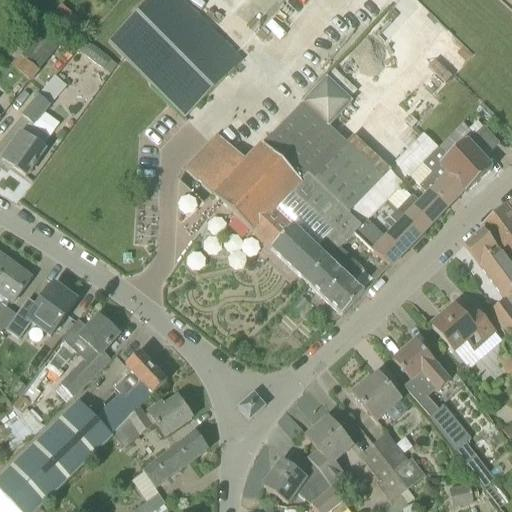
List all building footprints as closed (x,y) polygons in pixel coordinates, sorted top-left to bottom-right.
[(181,0),(146,0),(105,42),(184,120),(242,61),(181,0)] [(77,52),(109,77),(117,67),(85,42),(77,52)] [(31,84),(41,73),(28,62),(19,73),(31,84)] [(21,135),(13,145),(2,162),(25,178),(44,152),(41,150),(49,139),(33,128),(67,87),(55,77),(21,118),(29,124),(21,135)] [(212,148),(188,173),(305,285),(329,263),(328,262),(339,251),(354,235),(343,224),(382,183),(326,130),(351,104),(326,80),(238,173),(212,148)] [(465,195),(492,172),(482,161),(497,147),(476,124),(469,131),(463,125),(422,166),(429,173),(438,181),(438,182),(457,200),(463,193),(465,195)] [(422,237),(456,201),(457,200),(438,182),(438,181),(429,173),(416,185),(424,194),(417,202),(411,197),(396,212),(422,237)] [(511,219),(504,209),(482,230),(511,269),(511,219)] [(354,235),(389,269),(390,270),(422,237),(396,212),(385,225),(390,230),(382,237),(367,222),(354,235)] [(511,302),(511,274),(483,234),(465,249),(503,302),(489,312),(510,340),(511,338),(511,306),(510,304),(511,302)] [(305,285),(341,318),(341,319),(363,296),(351,284),(362,273),(339,251),(328,262),(329,263),(305,285)] [(0,295),(13,305),(19,296),(31,280),(0,257),(0,295)] [(50,339),(64,319),(76,303),(53,287),(37,308),(28,301),(16,317),(6,332),(18,342),(30,325),(50,339)] [(0,308),(0,335),(2,337),(6,332),(16,317),(1,307),(0,308)] [(454,309),(432,329),(431,329),(452,353),(465,342),(474,353),(495,334),(474,310),(463,319),(454,309)] [(94,353),(61,386),(74,399),(108,365),(100,358),(118,337),(107,327),(107,325),(102,321),(100,321),(97,319),(86,330),(78,322),(72,328),(64,339),(73,348),(80,340),(94,353)] [(404,374),(411,382),(404,389),(431,419),(436,415),(430,408),(433,404),(427,397),(435,390),(438,393),(449,384),(432,365),(414,344),(394,363),(401,371),(400,372),(403,376),(404,374)] [(136,413),(140,409),(152,398),(166,384),(139,356),(125,368),(131,374),(114,391),(119,397),(94,420),(111,437),(136,413)] [(400,404),(390,393),(377,378),(353,398),(376,424),(386,416),(392,424),(406,412),(400,404)] [(249,422),(264,409),(253,396),(238,410),(249,422)] [(164,440),(175,432),(191,421),(177,400),(163,410),(160,406),(144,417),(140,409),(136,413),(111,437),(112,438),(125,451),(143,434),(155,426),(164,440)] [(36,511),(112,438),(111,437),(94,420),(78,404),(0,480),(0,511),(36,511)] [(428,420),(452,452),(463,443),(468,439),(444,408),(436,415),(431,419),(428,420)] [(306,440),(317,453),(307,461),(313,468),(332,492),(346,480),(334,466),(352,450),(327,421),(306,440)] [(206,453),(193,435),(176,450),(142,474),(154,491),(206,453)] [(372,446),(374,449),(407,491),(424,477),(411,460),(408,463),(386,435),(372,446)] [(463,466),(474,457),(463,443),(452,452),(463,466)] [(389,504),(407,491),(374,449),(360,460),(379,485),(376,487),(389,504)] [(331,511),(342,504),(332,492),(313,468),(301,479),(281,464),(263,488),(288,506),(295,495),(311,507),(314,511),(331,511)] [(494,483),(486,472),(475,481),(483,491),(494,483)] [(449,489),(452,508),(472,504),(468,486),(449,489)] [(134,511),(155,511),(164,506),(158,496),(134,511)]
